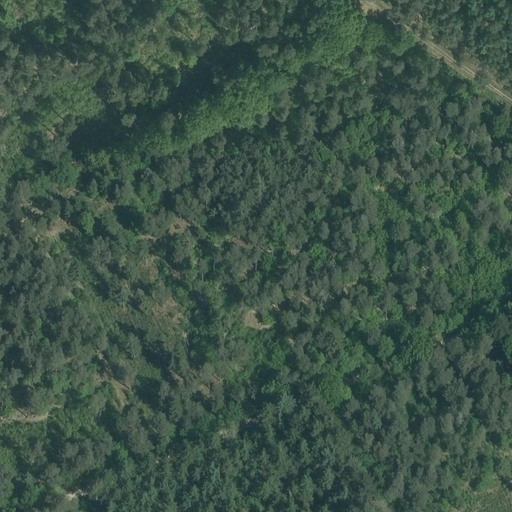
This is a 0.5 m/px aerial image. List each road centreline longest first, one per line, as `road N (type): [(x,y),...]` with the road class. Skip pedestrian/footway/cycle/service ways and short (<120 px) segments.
road 1 (track): [(30,511),(511,317)]
road 2 (track): [(0,239),(300,55),(372,0)]
road 3 (track): [(162,458),(39,215),(0,173)]
road 4 (track): [(377,0),(511,97)]
road 5 (track): [(314,397),(385,511)]
